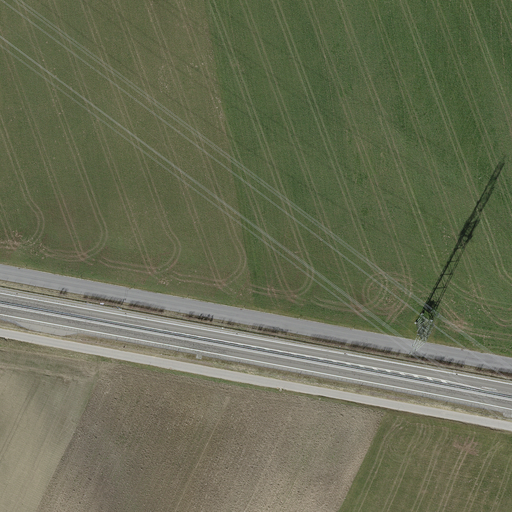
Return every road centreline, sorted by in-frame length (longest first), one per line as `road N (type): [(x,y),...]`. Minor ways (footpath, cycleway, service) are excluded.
road 1 (unclassified): [(0,334),(511,429)]
road 2 (trunk): [(0,310),(511,404)]
road 3 (trunk): [(511,392),(0,300)]
road 4 (unclassified): [(0,273),(511,365)]
